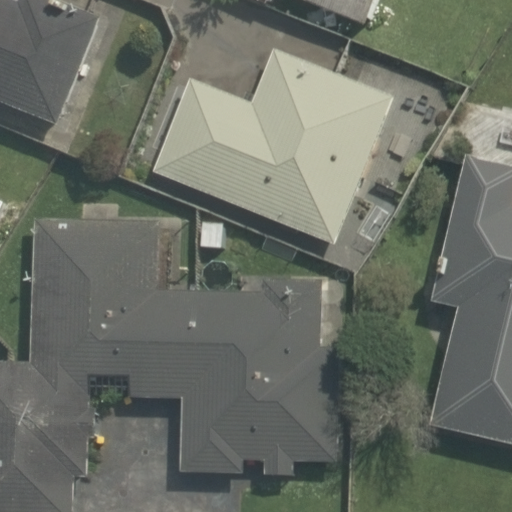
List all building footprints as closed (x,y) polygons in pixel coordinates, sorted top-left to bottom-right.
[(0,0),(0,107),(62,133),(105,27),(39,0),(25,0),(22,7),(5,0),(0,0)] [(277,0),(285,0),(369,34),(382,0),(253,0),(274,8),(277,0)] [(156,179),(338,250),(396,101),(277,54),(256,107),(193,82),(156,179)] [(438,430),(511,448),(511,168),(471,159),(435,307),(466,314),(438,430)] [(0,511),(77,511),(78,484),(91,485),(92,443),(101,443),(102,412),(90,412),(91,382),(134,383),(134,401),(186,403),(184,477),(249,479),(249,465),(269,466),(268,482),(295,483),(296,467),(340,468),(344,353),(322,352),(324,286),(268,284),(267,297),(160,293),(162,228),(38,224),(33,368),(0,366),(0,511)]
